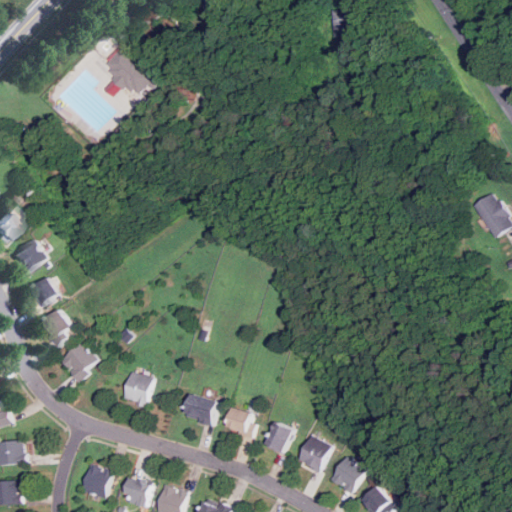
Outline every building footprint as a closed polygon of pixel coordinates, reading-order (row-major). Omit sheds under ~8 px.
[(337,9),(337,35),(355,35),(355,9),(337,9)] [(107,68),(138,97),(158,75),(127,46),(107,68)] [(511,228),(511,213),(499,193),(480,205),(501,236),(511,228)] [(0,218),(0,236),(5,242),(22,225),(8,210),(0,218)] [(14,255),(27,274),(51,258),(38,239),(14,255)] [(48,306),(67,294),(55,276),(36,288),(48,306)] [(83,332),(66,308),(46,323),(64,347),(83,332)] [(106,361),(87,341),(66,360),(84,381),(106,361)] [(150,405),(159,378),(136,371),(128,398),(150,405)] [(218,425),(226,402),(197,392),(189,416),(218,425)] [(262,413),(239,406),(232,428),(255,436),(262,413)] [(0,428),(18,423),(14,409),(0,413),(0,428)] [(272,444),(290,452),(300,428),(282,420),(272,444)] [(337,444),(315,435),(304,461),(325,470),(337,444)] [(0,443),(3,466),(33,463),(31,440),(0,443)] [(336,478),(356,493),(373,470),(353,455),(336,478)] [(109,499),(119,471),(96,463),(86,491),(109,499)] [(158,484),(132,476),(127,491),(135,494),(133,501),(151,507),(158,484)] [(0,481),(0,504),(26,504),(26,481),(0,481)] [(394,511),(402,506),(386,483),(365,498),(375,511),(394,511)] [(186,511),(192,491),(169,484),(161,511),(186,511)] [(235,511),(237,508),(211,500),(207,511),(235,511)]
